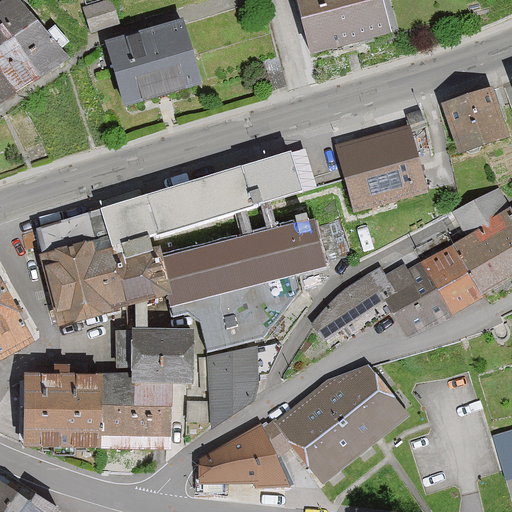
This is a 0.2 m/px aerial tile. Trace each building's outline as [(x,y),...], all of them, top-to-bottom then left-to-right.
[(67,59),(17,0),(1,0),(0,1),(0,79),(2,78),(14,94),(32,79),(35,83),(67,59)] [(296,0),(311,56),(391,36),(381,0),(296,0)] [(90,33),(118,26),(112,1),(83,8),(90,33)] [(105,46),(124,109),(202,86),(183,23),(105,46)] [(0,103),(14,94),(2,78),(0,79),(0,103)] [(491,88),(443,106),(461,155),(509,137),(491,88)] [(427,192),(408,127),(335,148),(354,213),(427,192)] [(305,149),(86,213),(92,235),(105,231),(113,258),(151,248),(148,235),(316,185),(305,149)] [(468,237),(454,246),(484,295),(511,278),(511,211),(498,188),(454,214),(468,237)] [(92,235),(86,213),(36,226),(44,256),(40,257),(60,328),(173,297),(164,263),(159,246),(151,248),(113,258),(105,231),(92,235)] [(336,223),(164,263),(173,297),(178,315),(188,313),(202,325),(208,352),(260,339),(297,292),(292,267),(342,256),(336,223)] [(424,263),(454,313),(484,295),(454,246),(424,263)] [(404,266),(385,277),(381,268),(334,299),(325,307),(313,323),(323,341),(343,329),(348,338),(392,312),(409,340),(454,313),(424,263),(408,273),(404,266)] [(0,321),(17,313),(0,280),(0,321)] [(0,360),(33,343),(17,313),(0,321),(0,360)] [(130,382),(170,383),(193,383),(194,332),(118,331),(118,368),(131,369),(131,375),(130,382)] [(272,370),(282,344),(212,357),(211,428),(255,400),(257,391),(257,380),(267,374),(272,370)] [(23,447),(99,448),(99,402),(100,375),(86,374),(86,363),(54,362),(54,375),(24,374),(23,447)] [(385,386),(371,369),(329,389),(276,421),(293,447),(385,386)] [(100,375),(99,402),(170,403),(170,383),(130,382),(131,375),(100,375)] [(408,415),(385,386),(293,447),(322,483),(408,415)] [(170,403),(99,402),(99,448),(99,450),(169,451),(170,403)] [(293,447),(276,421),(199,470),(276,459),(293,447)] [(511,438),(495,445),(507,480),(511,478),(511,438)] [(288,487),(276,459),(199,470),(199,483),(255,482),(255,487),(288,487)] [(31,504),(0,483),(0,511),(54,511),(56,510),(36,495),(31,504)]
